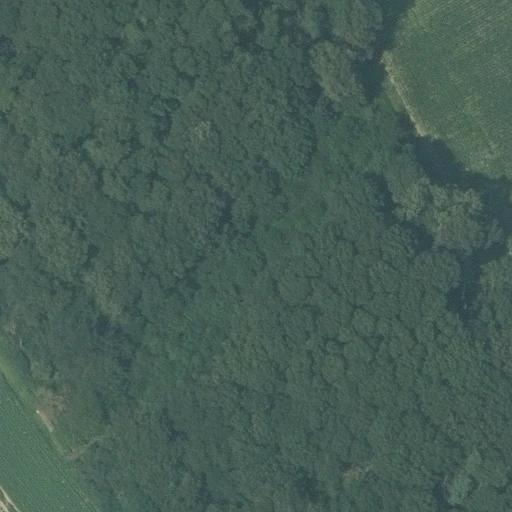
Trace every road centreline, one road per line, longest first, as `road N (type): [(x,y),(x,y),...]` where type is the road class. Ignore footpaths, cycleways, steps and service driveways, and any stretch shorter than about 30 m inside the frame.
road 1 (track): [(511,313),(406,118),(327,0)]
road 2 (track): [(0,250),(183,511)]
